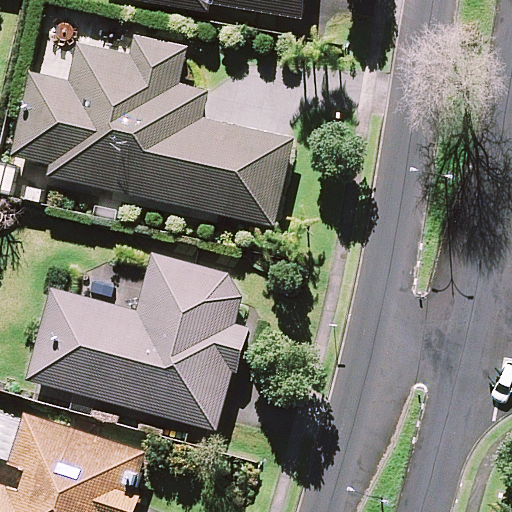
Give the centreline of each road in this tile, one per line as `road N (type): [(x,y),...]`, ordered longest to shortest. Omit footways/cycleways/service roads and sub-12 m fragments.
road 1 (tertiary): [(380,329),(428,0)]
road 2 (tertiary): [(511,87),(476,349)]
road 3 (tertiary): [(335,511),(380,329)]
road 4 (tertiary): [(476,349),(425,511)]
